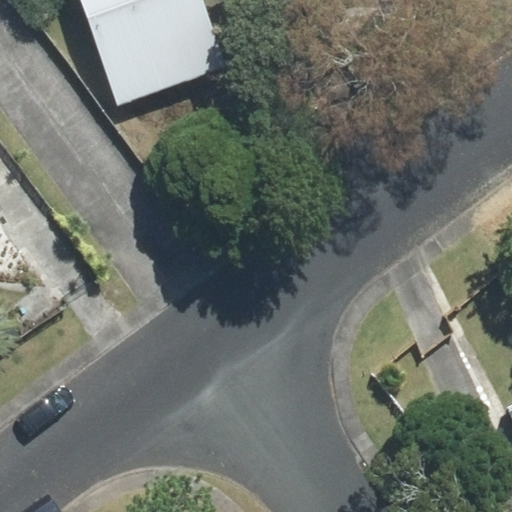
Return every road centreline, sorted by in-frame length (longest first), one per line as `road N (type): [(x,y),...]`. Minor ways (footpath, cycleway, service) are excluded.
road 1 (residential): [(511,113),(211,335)]
road 2 (residential): [(211,335),(0,493)]
road 3 (residential): [(341,511),(211,335)]
